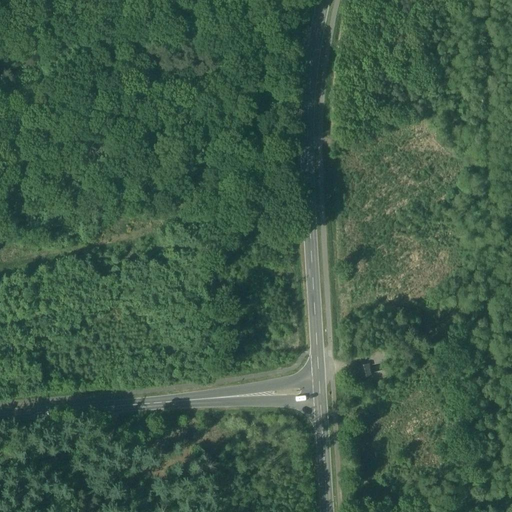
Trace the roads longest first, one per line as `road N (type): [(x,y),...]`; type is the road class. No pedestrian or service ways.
road 1 (secondary): [(320,387),(307,213),(308,75),(323,0)]
road 2 (tertiary): [(0,415),(320,387)]
road 3 (secondary): [(327,511),(320,387)]
